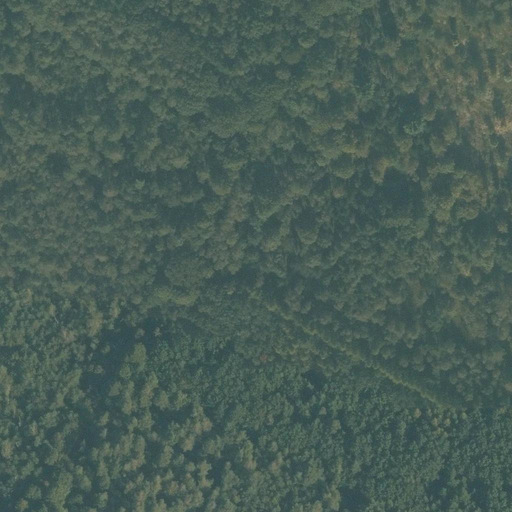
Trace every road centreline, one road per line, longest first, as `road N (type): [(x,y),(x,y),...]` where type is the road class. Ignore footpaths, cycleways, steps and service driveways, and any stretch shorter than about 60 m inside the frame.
road 1 (track): [(190,242),(511,420)]
road 2 (track): [(190,242),(35,511)]
road 3 (track): [(511,229),(274,91)]
road 4 (track): [(12,0),(250,132)]
road 5 (track): [(327,0),(250,132)]
road 6 (track): [(250,132),(190,242)]
